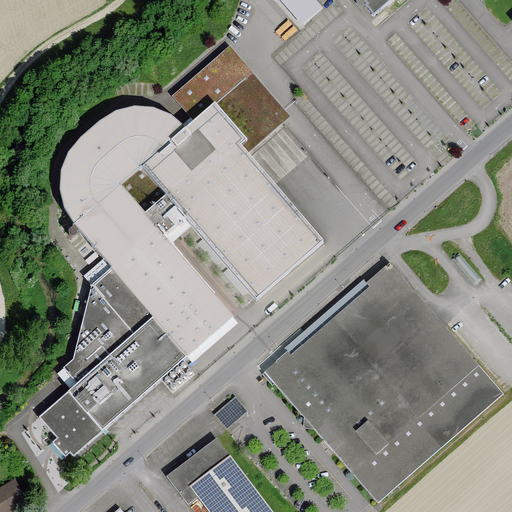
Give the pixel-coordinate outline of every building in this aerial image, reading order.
[(312,0),(275,0),(300,28),(321,10),(312,0)] [(358,0),(373,16),(390,0),(358,0)] [(192,124),(184,130),(170,118),(151,112),(133,110),(115,115),(99,125),(80,141),(68,156),(60,173),(59,194),(63,211),(74,227),(110,268),(88,287),(72,361),(62,371),(76,387),(38,419),(56,440),(53,443),(58,450),(66,457),(71,453),(75,457),(100,436),(107,429),(233,317),(121,187),(142,169),(255,301),(323,243),(248,155),(289,120),(228,49),(169,98),(192,124)] [(380,506),(504,398),(390,267),(366,288),(362,284),(285,351),(288,356),(265,376),(380,506)] [(248,411),(235,396),(224,406),(237,420),(248,411)] [(209,511),(272,511),(217,438),(167,475),(189,504),(198,497),(209,511)] [(0,511),(17,511),(28,506),(14,482),(0,489),(0,511)]
